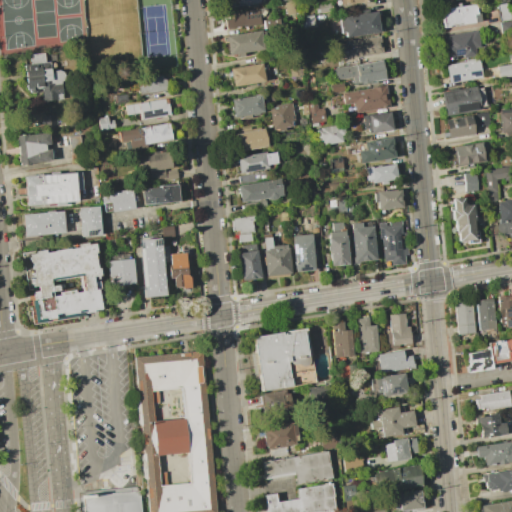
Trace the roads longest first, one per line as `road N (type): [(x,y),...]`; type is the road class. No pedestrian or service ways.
road 1 (residential): [(191,0),(220,317)]
road 2 (residential): [(402,0),(429,282)]
road 3 (tertiary): [(429,282),(450,511)]
road 4 (residential): [(220,317),(429,282)]
road 5 (residential): [(220,317),(237,511)]
road 6 (residential): [(49,344),(220,317)]
road 7 (residential): [(10,351),(7,511)]
road 8 (residential): [(35,511),(24,381)]
